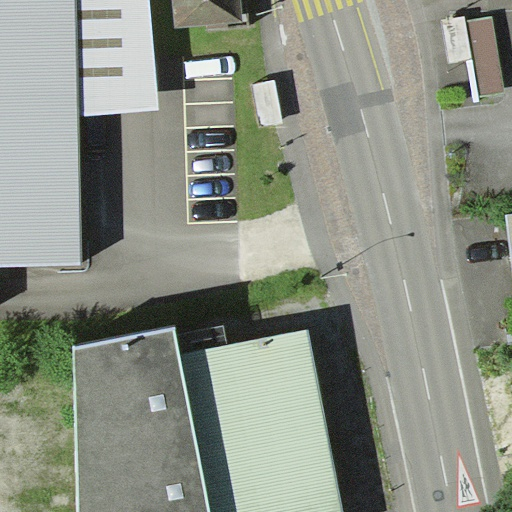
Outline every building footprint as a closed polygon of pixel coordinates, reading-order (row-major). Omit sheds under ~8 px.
[(0,0),(0,263),(82,261),(78,116),(75,0),(0,0)] [(149,0),(75,0),(78,116),(157,107),(149,0)] [(240,0),(172,0),(175,25),(242,18),(240,0)] [(224,325),(177,334),(180,352),(227,344),(224,325)] [(174,326),(75,347),(78,511),(209,511),(180,352),(177,334),(174,326)] [(227,344),(180,352),(209,511),(343,511),(308,329),(227,344)]
